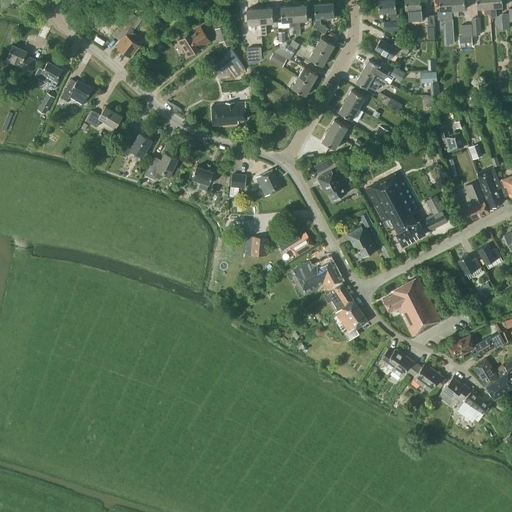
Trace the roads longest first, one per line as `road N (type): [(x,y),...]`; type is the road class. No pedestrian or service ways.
road 1 (residential): [(284,163),(167,114),(67,31),(55,5)]
road 2 (residential): [(501,409),(445,358),(385,328),(357,291)]
road 3 (residential): [(284,163),(353,40),(352,0)]
road 4 (residential): [(511,210),(357,291)]
road 5 (residential): [(357,291),(284,163)]
